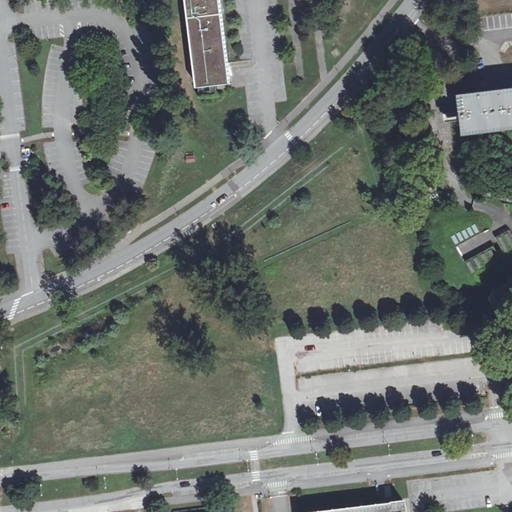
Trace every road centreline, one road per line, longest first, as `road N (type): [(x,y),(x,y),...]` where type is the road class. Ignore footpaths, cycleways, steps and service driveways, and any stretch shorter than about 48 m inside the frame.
road 1 (tertiary): [(0,312),(81,282),(230,192),(309,122),(413,0)]
road 2 (unclassified): [(511,423),(0,480)]
road 3 (unclassified): [(14,511),(511,445)]
